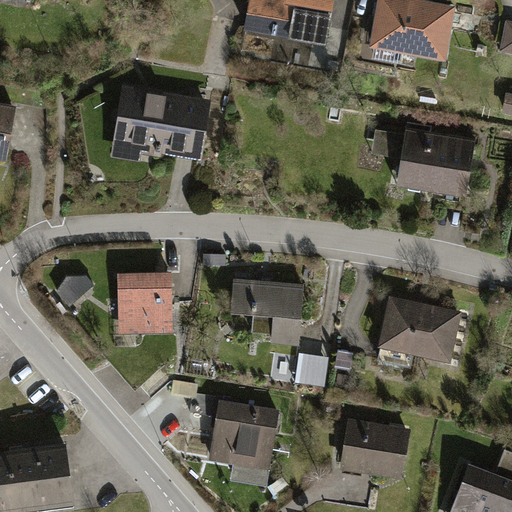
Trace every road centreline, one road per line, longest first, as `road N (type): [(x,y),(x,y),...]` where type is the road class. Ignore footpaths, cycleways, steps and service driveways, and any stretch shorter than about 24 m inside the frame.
road 1 (residential): [(0,268),(27,247),(79,230),(208,227),(374,244),(511,275)]
road 2 (residential): [(181,511),(0,297)]
